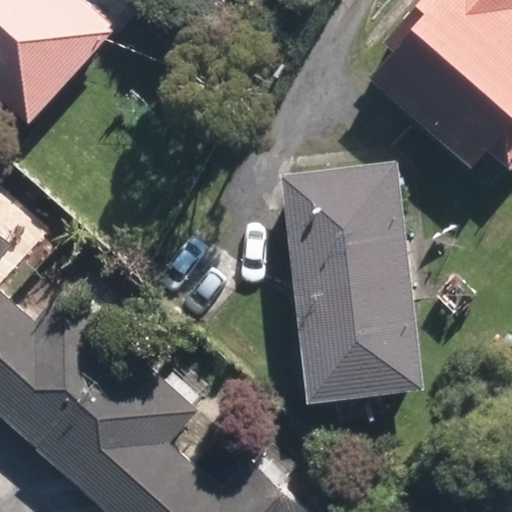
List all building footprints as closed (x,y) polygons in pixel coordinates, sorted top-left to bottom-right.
[(115,22),(89,0),(0,0),(0,88),(32,117),(115,22)] [(511,0),(424,0),(373,59),(489,159),(504,141),(511,147),(511,0)] [(410,147),(293,161),(321,390),(437,376),(410,147)] [(209,224),(159,277),(209,325),(259,272),(209,224)] [(0,299),(7,293),(0,286),(0,248),(11,237),(0,226),(0,299)] [(7,293),(0,299),(0,412),(34,443),(126,339),(62,282),(31,315),(7,293)] [(111,511),(151,511),(196,464),(171,440),(201,408),(130,343),(37,445),(111,511)] [(196,464),(151,511),(314,511),(316,510),(251,453),(221,487),(196,464)]
